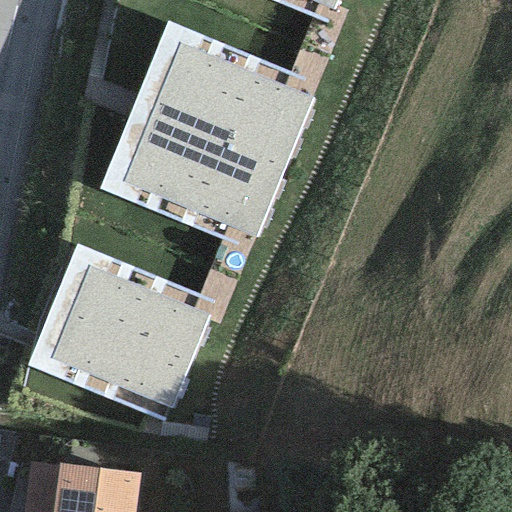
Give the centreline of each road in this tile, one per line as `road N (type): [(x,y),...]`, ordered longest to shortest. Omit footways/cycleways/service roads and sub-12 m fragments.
road 1 (unknown): [(246,0),(143,261)]
road 2 (tertiary): [(37,0),(0,157)]
